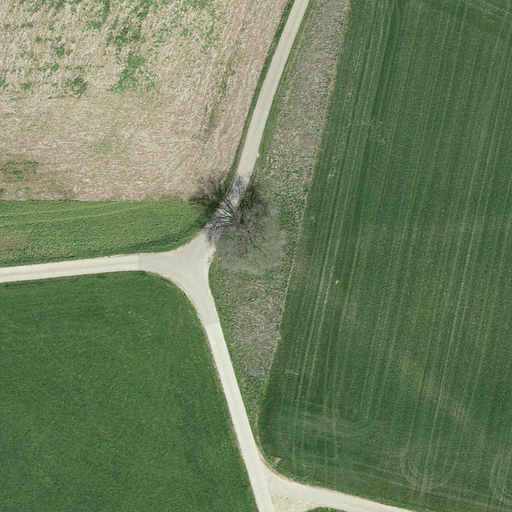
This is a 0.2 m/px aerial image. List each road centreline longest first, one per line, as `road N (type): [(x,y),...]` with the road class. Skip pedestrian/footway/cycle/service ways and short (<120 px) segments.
road 1 (track): [(302,0),(234,197),(189,267)]
road 2 (unclassified): [(189,267),(264,511)]
road 3 (unclassified): [(189,267),(131,262),(0,275)]
